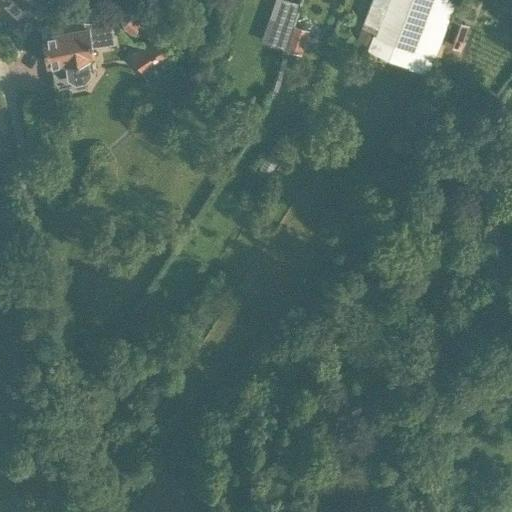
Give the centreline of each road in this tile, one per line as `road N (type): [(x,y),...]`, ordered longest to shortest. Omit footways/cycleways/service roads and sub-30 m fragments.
road 1 (residential): [(53,311),(0,74)]
road 2 (track): [(89,511),(83,429),(53,311)]
